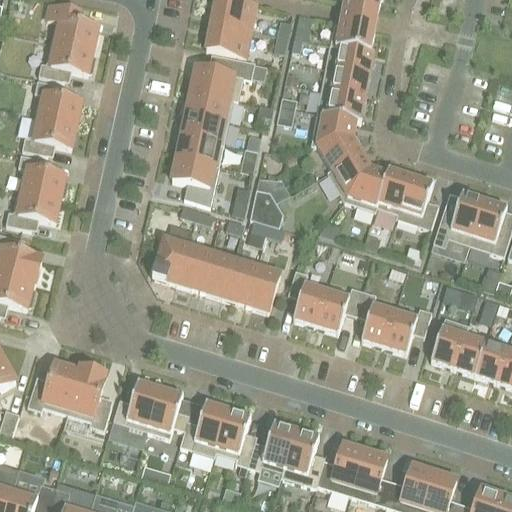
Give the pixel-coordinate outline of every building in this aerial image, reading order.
[(216,4),(211,29),(251,36),(256,9),(248,8),(249,0),(215,0),(214,3),(216,4)] [(341,19),(377,26),(381,0),(339,0),(339,5),(344,6),(341,19)] [(60,27),(55,50),(92,58),(98,35),(76,30),(79,18),(50,12),(47,24),(60,27)] [(377,26),(341,19),(339,30),(339,33),(334,32),(330,51),(330,52),(340,54),(340,53),(370,59),(374,37),(377,26)] [(307,47),(312,24),(299,21),(294,44),(307,47)] [(281,26),(277,42),(287,44),(291,28),(281,26)] [(251,36),(211,29),(206,56),(246,63),(251,36)] [(284,60),(287,44),(277,42),(274,58),(284,60)] [(304,47),(294,45),(291,57),(301,59),(304,47)] [(55,50),(51,49),(46,71),(42,70),(39,83),(64,88),(67,76),(88,81),(88,78),(92,79),(95,63),(92,62),(93,58),(92,58),(55,50)] [(336,76),(370,82),(374,60),(370,59),(340,53),(340,54),(336,75),(336,76)] [(326,74),(322,96),(365,105),(370,82),(336,76),(336,75),(326,73),(326,74)] [(233,105),(233,107),(238,108),(243,84),(196,74),(191,96),(233,105)] [(44,101),(39,124),(76,132),(81,109),(60,104),(62,93),(37,87),(35,99),(44,101)] [(233,107),(233,105),(191,96),(186,119),(228,128),(233,107)] [(365,105),(322,96),(318,119),(361,127),(365,105)] [(295,107),(282,104),(280,111),(294,114),(295,107)] [(294,114),(280,111),(277,128),(290,131),(294,114)] [(272,115),(260,112),(258,122),(270,124),(272,115)] [(228,128),(186,119),(182,141),(223,151),(228,128)] [(316,150),(354,144),(357,128),(361,128),(361,127),(318,119),(316,119),(311,151),(316,150)] [(76,132),(39,124),(34,147),(25,145),(22,157),(47,162),(50,151),(71,155),(76,132)] [(260,142),(250,140),(247,153),(257,155),(260,142)] [(214,172),(218,173),(223,151),(182,141),(177,164),(214,172)] [(331,177),(362,159),(354,144),(316,150),(331,176),(331,177)] [(331,177),(327,179),(344,208),(371,174),(362,159),(331,177)] [(23,175),(18,197),(22,198),(60,207),(61,202),(64,203),(68,188),(64,187),(65,183),(44,179),(46,167),(21,161),(18,174),(23,175)] [(177,164),(172,187),(209,195),(214,172),(177,164)] [(243,167),(241,177),(253,179),(255,170),(243,167)] [(371,174),(344,208),(375,218),(389,175),(388,175),(387,179),(371,174)] [(397,225),(411,182),(389,175),(375,218),(377,219),(378,215),(397,221),(396,225),(397,225)] [(411,182),(397,225),(430,236),(438,212),(427,208),(433,190),(411,182)] [(257,196),(250,225),(277,210),(270,198),(257,196)] [(60,207),(22,198),(17,221),(8,219),(5,231),(31,236),(33,225),(54,229),(60,207)] [(448,245),(469,252),(484,207),(462,199),(455,220),(444,216),(433,250),(445,254),(448,245)] [(234,207),(232,219),(244,223),(246,210),(234,207)] [(507,215),(484,207),(469,252),(503,263),(511,238),(500,234),(507,215)] [(283,220),(277,210),(250,225),(279,234),(283,220)] [(180,222),(195,227),(198,217),(183,212),(180,222)] [(198,217),(195,227),(210,231),(213,222),(198,217)] [(228,226),(226,236),(241,241),(244,231),(228,226)] [(266,241),(269,232),(253,227),(251,237),(266,241)] [(328,228),(319,240),(336,245),(340,232),(328,228)] [(269,232),(266,241),(281,246),(284,236),(269,232)] [(0,284),(31,293),(37,268),(15,262),(18,250),(0,244),(0,284)] [(176,291),(187,252),(164,245),(152,283),(176,291)] [(187,252),(176,291),(199,298),(210,259),(187,252)] [(199,298),(205,300),(222,305),(233,266),(210,259),(199,298)] [(244,312),(256,273),(233,266),(222,305),(244,312)] [(256,273),(244,312),(268,319),(280,280),(256,273)] [(480,295),(495,300),(502,278),(489,274),(487,282),(485,281),(480,295)] [(315,333),(328,292),(306,285),(307,281),(295,277),(288,302),(299,305),(293,326),(315,333)] [(31,293),(0,284),(0,321),(2,312),(25,318),(31,293)] [(511,298),(511,291),(500,287),(496,299),(510,304),(511,298)] [(315,333),(317,334),(338,340),(344,319),(356,323),(363,298),(351,294),(350,299),(328,292),(315,333)] [(455,306),(458,297),(448,293),(445,302),(455,306)] [(361,347),(382,353),(383,354),(396,313),(374,306),(376,302),(363,298),(356,323),(367,326),(361,347)] [(494,308),(485,304),(481,315),(490,318),(494,308)] [(396,313),(383,354),(406,361),(412,340),(424,343),(431,319),(419,315),(418,320),(396,313)] [(465,336),(466,337),(468,332),(445,324),(430,367),(452,374),(465,336)] [(474,382),(487,343),(466,337),(465,336),(452,374),(474,382)] [(474,382),(496,389),(509,351),(487,343),(474,382)] [(511,394),(511,351),(509,351),(496,389),(511,394)] [(0,366),(0,396),(16,387),(3,365),(0,366)] [(69,417),(81,379),(56,371),(49,393),(37,389),(29,415),(41,419),(44,410),(69,417)] [(81,379),(69,417),(93,425),(90,434),(103,438),(111,412),(99,408),(105,386),(81,379)] [(138,388),(131,410),(119,406),(115,422),(126,425),(124,431),(147,438),(160,395),(138,388)] [(187,428),(189,422),(177,419),(183,401),(160,395),(147,438),(169,445),(173,434),(184,437),(187,428)] [(187,428),(184,437),(181,449),(180,453),(214,463),(216,459),(215,459),(228,415),(206,408),(199,432),(187,428)] [(228,415),(215,459),(216,459),(236,465),(235,470),(248,474),(255,449),(244,445),(245,440),(251,422),(248,421),(249,418),(233,413),(232,417),(228,415)] [(21,420),(8,416),(0,442),(13,446),(21,420)] [(278,427),(277,430),(274,429),(267,452),(255,449),(248,474),(260,477),(261,473),(282,479),(283,479),(296,436),(292,435),(293,431),(278,427)] [(317,492),(316,492),(323,470),(312,466),(314,461),(319,443),(316,442),(317,439),(301,434),(300,437),(296,436),(283,479),(282,479),(281,484),(316,494),(317,492)] [(336,471),(324,467),(323,470),(317,492),(351,503),(365,457),(357,455),(358,451),(346,448),(345,451),(342,450),(336,471)] [(387,464),(365,457),(351,503),(381,511),(385,511),(393,488),(381,485),(387,464)] [(405,492),(393,488),(385,511),(423,511),(434,479),(411,471),(405,492)] [(167,493),(171,481),(162,478),(159,490),(167,493)] [(450,506),(456,486),(434,479),(423,511),(461,511),(462,510),(450,506)] [(0,511),(8,511),(14,491),(0,487),(0,511)] [(49,511),(55,495),(40,490),(38,499),(14,491),(8,511),(49,511)] [(499,511),(503,502),(495,499),(496,496),(484,492),(483,495),(480,494),(474,511),(465,511),(462,510),(461,511),(499,511)] [(81,511),(67,508),(70,499),(55,495),(49,511),(81,511)] [(499,511),(511,511),(511,501),(510,504),(503,502),(499,511)]
